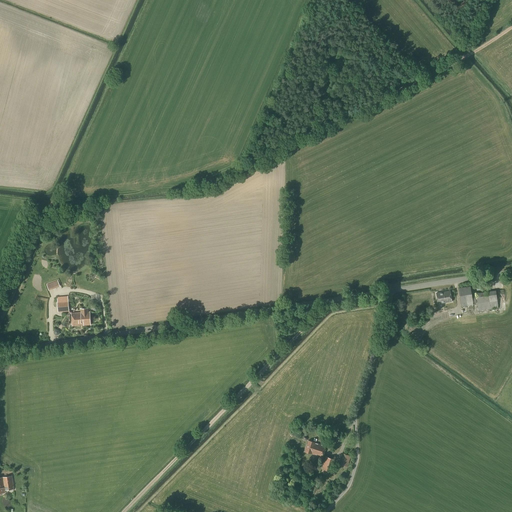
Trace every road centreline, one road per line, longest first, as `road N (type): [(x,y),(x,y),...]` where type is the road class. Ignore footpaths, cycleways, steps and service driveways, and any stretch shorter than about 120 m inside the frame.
road 1 (track): [(511,26),(248,165),(161,190),(57,201),(0,324)]
road 2 (unclassified): [(0,354),(511,272)]
road 3 (track): [(329,302),(123,511)]
